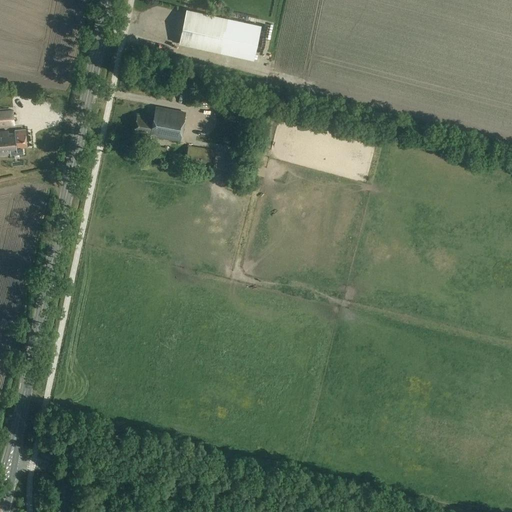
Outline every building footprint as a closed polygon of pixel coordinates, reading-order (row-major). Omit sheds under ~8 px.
[(254,60),(261,25),(186,9),(179,44),(219,52),(254,60)] [(179,141),(185,113),(155,107),(153,118),(137,115),(134,132),(179,141)] [(0,109),(0,126),(15,125),(13,108),(0,109)] [(25,129),(0,131),(0,154),(5,154),(5,150),(11,150),(11,154),(27,152),(25,129)] [(150,145),(148,158),(164,161),(166,149),(150,145)] [(212,170),(215,151),(188,146),(185,165),(212,170)]
